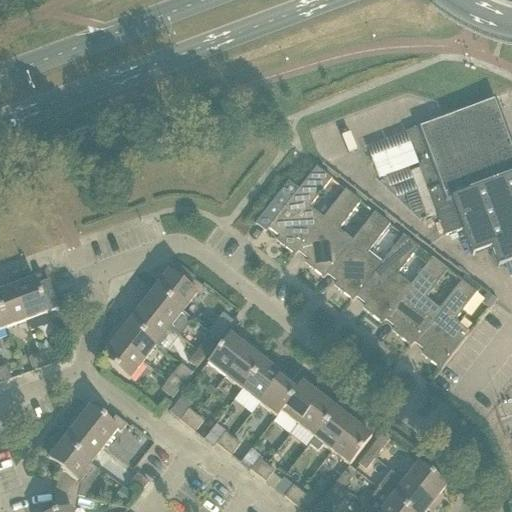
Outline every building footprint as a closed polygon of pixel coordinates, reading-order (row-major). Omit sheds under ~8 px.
[(418,128),(404,133),(416,165),(418,170),(408,174),(422,210),(425,219),(435,215),(428,198),(511,166),(511,151),(494,102),(493,100),(440,120),(418,128)] [(511,166),(428,198),(443,237),(462,230),(472,257),(491,250),(498,268),(503,266),(508,279),(511,280),(511,166)] [(331,180),(320,172),(315,168),(298,190),(288,182),(254,225),(255,226),(271,205),(281,212),(267,230),(278,238),(280,236),(283,239),(278,245),(294,257),(297,253),(323,219),(345,191),(344,191),(322,219),(309,209),(331,180)] [(337,232),(360,203),(345,191),(323,219),(297,253),(307,261),(309,259),(312,261),(307,268),(323,280),(326,276),(352,242),(373,214),(351,242),(337,232)] [(366,254),(389,226),(373,214),(352,242),(326,276),(336,284),(338,281),(342,284),(336,291),(352,303),(355,299),(381,265),(403,237),(402,236),(380,265),(366,254)] [(396,277),(418,249),(403,237),(381,265),(355,299),(365,307),(367,304),(371,307),(365,314),(381,326),(384,322),(410,287),(432,260),(431,259),(409,287),(396,277)] [(425,300),(447,272),(432,260),(410,287),(384,322),(394,329),(396,327),(400,330),(394,336),(409,348),(439,310),(460,283),(460,282),(438,310),(425,300)] [(193,281),(188,289),(163,270),(157,277),(161,281),(154,291),(182,313),(195,296),(199,298),(205,290),(193,281)] [(12,283),(26,322),(46,314),(58,309),(48,281),(36,286),(34,281),(21,285),(19,280),(12,283)] [(0,313),(6,330),(26,322),(12,283),(3,286),(5,291),(0,293),(0,313)] [(454,323),(476,294),(460,283),(439,310),(409,348),(410,348),(413,344),(423,352),(425,350),(428,352),(423,359),(439,371),(468,334),(454,323)] [(141,298),(136,305),(168,330),(177,337),(191,320),(182,313),(154,291),(145,301),(141,298)] [(155,347),(168,330),(136,305),(131,311),(135,315),(127,325),(155,347)] [(155,347),(127,325),(122,322),(109,339),(141,365),(155,347)] [(214,323),(207,333),(217,341),(225,331),(214,323)] [(243,341),(240,345),(229,336),(205,366),(222,380),(249,346),(243,341)] [(128,382),(141,365),(109,339),(104,345),(108,349),(100,360),(128,382)] [(204,358),(213,347),(204,340),(196,351),(204,358)] [(253,356),(256,351),(249,346),(222,380),(240,393),(263,363),(253,356)] [(195,371),(204,358),(196,351),(186,364),(195,371)] [(52,366),(51,365),(46,352),(38,355),(43,369),(52,366)] [(34,372),(43,369),(38,355),(28,359),(34,372)] [(277,367),(274,372),(263,363),(240,393),(257,407),(284,373),(277,367)] [(11,381),(11,380),(6,367),(0,369),(0,378),(2,384),(11,381)] [(287,382),(291,378),(284,373),(257,407),(274,420),(302,385),(301,384),(296,389),(287,382)] [(178,392),(184,384),(172,375),(166,383),(178,392)] [(171,401),(178,392),(166,383),(159,391),(171,401)] [(315,389),(312,393),(302,385),(274,420),(276,421),(280,416),(295,428),(322,394),(315,389)] [(325,404),(329,399),(322,394),(295,428),(313,442),(336,412),(325,404)] [(187,410),(190,406),(179,398),(168,414),(186,428),(195,416),(187,410)] [(114,417),(109,424),(88,409),(80,420),(76,416),(70,423),(103,449),(117,432),(120,434),(126,426),(114,417)] [(313,442),(308,447),(317,454),(321,448),(330,455),(357,421),(349,415),(346,420),(336,412),(313,442)] [(194,434),(203,422),(195,416),(186,428),(194,434)] [(359,430),(363,426),(357,421),(330,455),(347,469),(370,439),(359,430)] [(90,467),(103,449),(70,423),(65,430),(69,433),(61,444),(90,467)] [(223,451),(232,439),(224,434),(215,445),(223,451)] [(230,457),(239,445),(232,439),(223,451),(230,457)] [(374,460),(383,449),(375,443),(366,454),(374,460)] [(76,484),(90,467),(61,444),(53,454),(49,451),(43,458),(59,471),(54,493),(76,498),(79,485),(76,484)] [(365,471),(374,460),(366,454),(357,465),(365,471)] [(257,478),(266,466),(258,460),(249,472),(257,478)] [(425,471),(428,467),(421,461),(417,465),(404,482),(436,508),(441,502),(437,498),(445,487),(425,471)] [(264,483),(273,472),(266,466),(257,478),(264,483)] [(391,472),(377,490),(378,491),(390,500),(405,511),(426,511),(432,511),(436,508),(404,482),(391,472)] [(342,490),(351,479),(344,473),(335,484),(342,490)] [(142,491),(148,484),(137,475),(130,482),(142,491)] [(335,484),(324,498),(334,506),(337,508),(347,494),(342,490),(335,484)] [(291,504),(300,493),(292,487),(283,498),(291,504)] [(122,488),(115,498),(126,506),(133,497),(122,488)] [(378,491),(365,508),(367,510),(369,511),(405,511),(390,500),(378,491)] [(74,509),(76,498),(54,493),(50,511),(70,511),(74,509)] [(298,510),(307,499),(300,493),(291,504),(298,510)]
